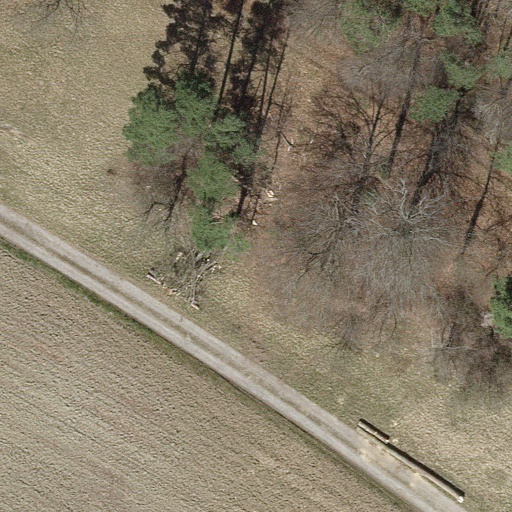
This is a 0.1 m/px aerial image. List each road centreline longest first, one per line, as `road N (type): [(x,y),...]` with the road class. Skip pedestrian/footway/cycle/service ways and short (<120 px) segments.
road 1 (track): [(434,511),(262,382),(0,220)]
road 2 (track): [(228,0),(511,171)]
